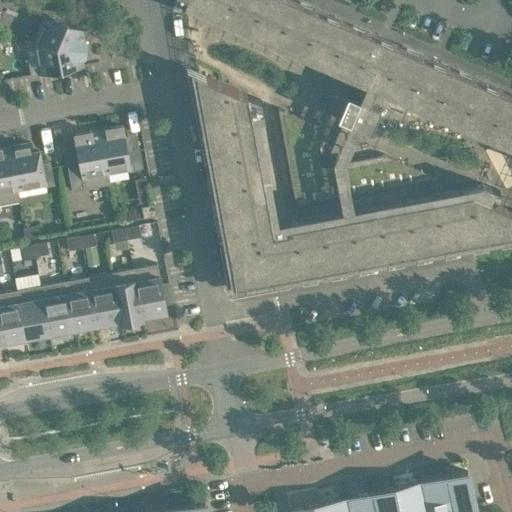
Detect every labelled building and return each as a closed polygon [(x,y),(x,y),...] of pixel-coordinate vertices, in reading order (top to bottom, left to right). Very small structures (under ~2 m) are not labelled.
[(184,0),(183,2),(355,77),(348,92),(347,91),(336,115),(349,120),(332,158),(333,163),(321,165),(313,122),(278,107),(277,107),(295,204),(339,196),(341,208),(277,220),(259,118),(264,117),(262,109),(250,112),(246,93),(205,75),(205,74),(186,66),(228,292),(511,239),(511,208),(488,199),(493,187),(482,182),(353,206),(350,194),(438,177),(439,177),(400,160),(384,153),(344,161),(344,160),(360,125),(369,129),(379,105),(368,101),(375,86),(511,145),(511,93),(298,0),(184,0)] [(45,13),(33,41),(33,42),(85,48),(86,40),(83,39),(87,31),(45,13)] [(33,41),(24,40),(31,75),(83,65),(81,56),(84,56),(85,48),(33,42),(33,41)] [(121,125),(106,127),(106,130),(98,131),(106,173),(107,173),(142,167),(137,141),(125,143),(121,125)] [(66,154),(72,190),(109,183),(107,173),(106,173),(98,131),(91,133),(90,130),(75,133),(78,152),(66,154)] [(30,142),(16,144),(16,147),(8,148),(16,190),(17,190),(53,183),(49,162),(42,163),(39,151),(32,152),(30,142)] [(0,203),(19,200),(17,190),(16,190),(8,148),(1,149),(0,147),(0,203)] [(141,206),(144,217),(156,215),(154,204),(141,206)] [(23,227),(25,239),(39,236),(37,224),(23,227)] [(141,236),(138,224),(125,227),(127,239),(141,236)] [(111,229),(113,241),(127,239),(125,227),(111,229)] [(96,244),(94,232),(80,235),(82,247),(96,244)] [(66,238),(68,249),(82,247),(80,235),(66,238)] [(49,253),(46,241),(33,244),(35,256),(49,253)] [(19,246),(21,258),(35,256),(33,244),(19,246)] [(164,303),(172,301),(169,282),(160,283),(157,263),(132,267),(141,316),(142,316),(166,312),(164,303)] [(119,320),(119,322),(142,318),(142,316),(141,316),(132,267),(111,271),(120,320),(119,320)] [(120,320),(111,271),(87,276),(96,325),(119,320),(120,320)] [(96,325),(87,276),(64,280),(73,329),(96,325)] [(73,329),(64,280),(40,284),(49,333),(73,329)] [(49,333),(40,284),(16,289),(26,338),(49,333)] [(26,338),(16,289),(0,291),(0,331),(2,342),(3,342),(26,338)] [(464,511),(476,510),(467,470),(444,475),(452,511),(464,511)] [(420,480),(426,511),(452,511),(444,475),(420,480)] [(426,511),(420,480),(395,486),(400,511),(426,511)] [(370,491),(374,511),(400,511),(395,486),(370,491)] [(346,496),(349,511),(374,511),(370,491),(346,496)] [(321,502),(323,511),(349,511),(346,496),(321,502)] [(206,511),(205,501),(181,506),(182,511),(206,511)] [(290,509),(290,511),(323,511),(321,502),(290,509)]
